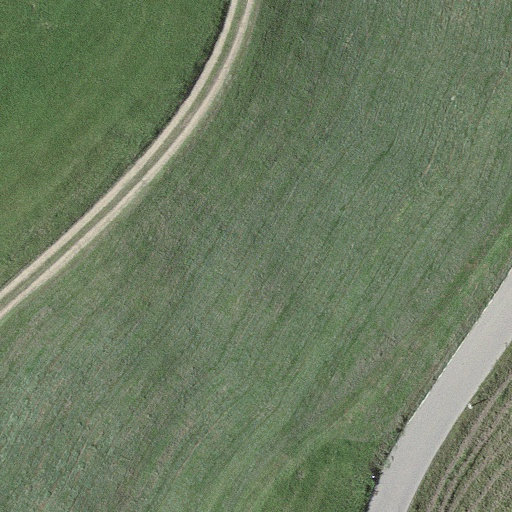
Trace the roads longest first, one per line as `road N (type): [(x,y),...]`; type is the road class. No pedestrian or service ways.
road 1 (track): [(0,308),(100,221),(183,129),(242,21),(245,0)]
road 2 (unclassified): [(511,303),(391,484),(384,511)]
